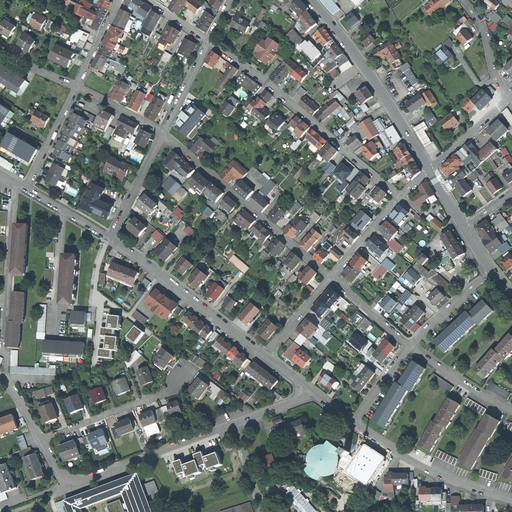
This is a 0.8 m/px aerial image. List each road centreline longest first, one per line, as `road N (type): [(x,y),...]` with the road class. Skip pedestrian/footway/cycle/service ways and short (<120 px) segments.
road 1 (residential): [(317,392),(83,479),(61,473),(42,439)]
road 2 (residential): [(209,41),(321,125),(399,199)]
road 3 (residential): [(165,133),(333,277)]
road 4 (tertiary): [(432,171),(360,55),(310,0)]
road 5 (residential): [(111,237),(270,355)]
road 6 (residential): [(353,421),(439,473),(511,499)]
road 7 (residential): [(42,439),(170,388),(183,373)]
